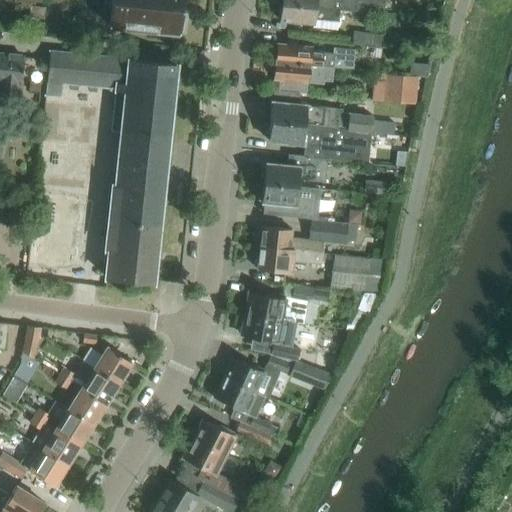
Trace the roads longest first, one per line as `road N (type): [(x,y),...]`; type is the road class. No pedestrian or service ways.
road 1 (residential): [(202,328),(238,0)]
road 2 (residential): [(96,511),(202,328)]
road 3 (residential): [(202,328),(0,302)]
